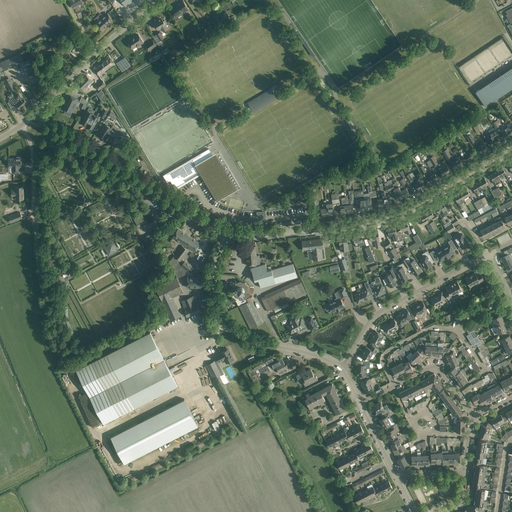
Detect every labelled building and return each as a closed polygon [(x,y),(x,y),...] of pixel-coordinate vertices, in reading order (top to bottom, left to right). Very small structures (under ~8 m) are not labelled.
[(69,0),(74,8),(82,4),(80,0),(69,0)] [(175,6),(172,9),(174,13),(176,16),(174,18),(176,21),(183,16),(181,13),(182,14),(188,9),(185,5),(182,0),(177,4),(178,5),(175,6)] [(229,16),(226,12),(220,15),(223,20),(229,16)] [(94,20),(97,22),(95,24),(102,31),(109,25),(108,24),(113,20),(107,13),(103,17),(100,14),(94,20)] [(152,23),(154,26),(155,26),(158,29),(161,27),(163,31),(167,29),(165,25),(167,24),(164,20),(163,21),(162,19),(158,21),(157,19),(152,23)] [(209,35),(214,31),(211,25),(205,28),(209,35)] [(209,35),(205,29),(200,33),(204,39),(209,35)] [(160,32),(160,33),(153,37),(159,46),(161,44),(160,43),(161,43),(160,41),(164,38),(161,34),(160,32)] [(137,47),(144,43),(138,34),(134,37),(134,36),(127,41),(132,49),(136,46),(137,47)] [(149,51),(150,52),(157,48),(157,47),(158,46),(156,43),(155,44),(152,40),(145,45),(149,51)] [(68,47),(71,50),(75,54),(78,50),(77,50),(82,45),(78,41),(73,45),(72,43),(68,47)] [(39,60),(54,51),(49,42),(34,50),(39,60)] [(0,70),(0,71),(11,66),(20,62),(17,55),(1,62),(1,63),(0,63),(0,70)] [(115,65),(112,60),(109,55),(93,68),(98,75),(115,65)] [(122,59),(116,63),(122,72),(128,68),(122,59)] [(496,78),(476,92),(485,107),(511,88),(511,67),(509,69),(508,67),(494,76),(496,78)] [(92,81),(86,75),(78,84),(83,89),(86,92),(89,89),(87,86),(92,81)] [(16,88),(14,84),(11,80),(5,83),(10,92),(13,90),(14,91),(16,90),(16,88)] [(99,90),(103,87),(103,88),(106,85),(103,81),(96,86),(99,90)] [(251,106),(273,93),(271,90),(249,103),(251,106)] [(15,96),(7,103),(11,109),(16,105),(17,105),(20,109),(27,102),(24,99),(22,96),(19,93),(15,97),(15,96)] [(65,110),(63,114),(70,117),(72,113),(76,103),(78,99),(69,94),(67,98),(69,99),(68,101),(64,109),(65,110)] [(87,125),(87,126),(93,129),(99,118),(99,117),(100,116),(103,118),(107,111),(104,109),(101,114),(98,113),(96,116),(93,114),(87,125)] [(87,110),(81,122),(87,125),(93,114),(93,113),(87,110)] [(506,125),(508,127),(503,130),(505,132),(502,133),(505,139),(511,134),(511,133),(511,131),(511,130),(511,126),(510,122),(506,125)] [(100,132),(100,131),(98,133),(99,134),(105,138),(107,135),(114,140),(120,131),(112,126),(111,128),(105,124),(100,132)] [(493,146),(500,142),(497,137),(499,135),(496,130),(489,134),(491,138),(489,139),(490,141),(489,141),(493,146)] [(471,144),(475,141),(471,134),(469,132),(466,134),(467,136),(467,137),(471,144)] [(429,144),(429,145),(433,152),(440,148),(435,140),(429,144)] [(477,148),(477,149),(480,153),(487,149),(485,145),(483,142),(478,144),(480,146),(477,148)] [(167,182),(170,180),(176,189),(203,173),(218,199),(233,191),(209,149),(163,175),(167,182)] [(442,152),(447,159),(451,156),(447,149),(446,149),(442,152)] [(464,155),(465,156),(468,161),(475,156),(471,149),(466,152),(467,154),(464,155)] [(429,158),(434,166),(438,164),(433,156),(429,158)] [(452,163),(453,164),(455,168),(462,164),(458,156),(454,159),(455,161),(452,163)] [(13,173),(20,173),(19,166),(21,166),(21,158),(20,158),(20,157),(17,157),(17,158),(8,159),(9,167),(12,167),(13,173)] [(442,162),(444,165),(441,166),(441,167),(439,169),(440,170),(443,175),(447,173),(448,174),(450,173),(450,171),(447,167),(445,163),(446,163),(444,160),(442,162)] [(421,163),(417,165),(422,174),(426,172),(421,163)] [(508,175),(506,171),(505,171),(502,167),(496,171),(500,177),(504,174),(506,177),(508,175)] [(388,185),(390,191),(394,189),(387,171),(386,169),(383,170),(384,172),(383,172),(388,185)] [(427,178),(428,178),(430,183),(437,178),(433,171),(429,174),(430,176),(427,178)] [(494,184),(497,182),(501,180),(500,177),(496,171),(490,175),(492,179),(491,179),(494,184)] [(413,180),(412,179),(409,174),(405,176),(404,174),(401,175),(403,178),(406,182),(408,181),(409,182),(413,180)] [(423,177),(421,178),(416,181),(417,183),(415,185),(418,190),(425,186),(422,181),(424,180),(423,177)] [(485,178),(478,182),(481,187),(486,185),(487,187),(490,186),(488,181),(487,182),(485,178)] [(398,181),(396,182),(403,197),(409,195),(406,188),(404,189),(402,185),(401,186),(398,181)] [(395,188),(395,189),(397,193),(395,193),(398,200),(403,197),(396,182),(394,182),(396,188),(395,188)] [(477,190),(481,187),(478,182),(472,186),(474,190),(473,190),(476,194),(478,193),(477,190)] [(16,199),(24,199),(23,187),(15,187),(15,190),(11,190),(12,196),(15,196),(16,199)] [(494,189),(498,197),(500,199),(502,203),(504,202),(502,198),(504,197),(502,194),(498,187),(494,189)] [(466,201),(464,198),(468,196),(470,198),(472,197),(470,192),(469,193),(467,189),(460,192),(465,201),(466,201)] [(384,190),(381,191),(385,205),(391,203),(389,196),(387,196),(386,195),(384,191),(384,190)] [(363,194),(366,210),(372,208),(371,201),(370,198),(373,197),(372,191),(369,192),(369,193),(363,194)] [(379,191),(379,192),(380,194),(378,195),(379,199),(377,200),(379,207),(385,205),(381,191),(379,191)] [(460,209),(463,207),(461,204),(465,201),(460,192),(454,196),(457,202),(456,202),(460,209)] [(358,193),(354,194),(355,200),(358,199),(359,203),(359,204),(360,211),(362,210),(362,211),(365,211),(365,210),(366,210),(363,194),(359,195),(358,193)] [(347,195),(345,196),(347,212),(353,212),(352,205),(355,204),(355,200),(354,200),(351,200),(350,200),(350,201),(348,201),(347,195)] [(484,212),(483,210),(481,208),(477,201),(474,203),(481,214),(484,212)] [(439,212),(442,217),(448,213),(447,212),(450,210),(447,204),(444,205),(443,203),(435,207),(438,213),(439,212)] [(426,220),(432,217),(434,220),(438,218),(436,214),(434,216),(430,210),(420,216),(421,218),(419,219),(423,226),(427,223),(426,220)] [(22,218),(20,212),(8,217),(11,223),(22,218)] [(138,227),(142,225),(147,223),(141,213),(137,215),(133,218),(138,227)] [(495,219),(496,222),(500,229),(505,226),(500,217),(495,219)] [(432,235),(443,229),(441,226),(437,228),(433,221),(426,225),(432,235)] [(407,222),(399,225),(401,231),(405,230),(407,235),(409,234),(411,233),(410,231),(409,229),(409,228),(407,222)] [(491,225),(494,232),(500,229),(496,222),(491,225)] [(452,224),(445,228),(448,233),(449,233),(455,229),(452,224)] [(485,228),(489,235),(494,232),(491,225),(485,228)] [(397,242),(404,240),(399,232),(397,233),(395,227),(387,229),(388,234),(389,236),(392,235),(394,241),(396,240),(397,242)] [(484,238),(489,235),(485,228),(484,228),(480,231),(484,238)] [(172,238),(186,246),(191,237),(178,229),(172,238)] [(369,234),(370,239),(370,241),(374,241),(376,246),(376,248),(381,247),(380,245),(379,238),(378,232),(369,234)] [(151,241),(156,239),(153,233),(144,238),(145,240),(149,238),(151,241)] [(417,234),(413,236),(417,245),(422,243),(417,234)] [(458,234),(451,238),(458,248),(461,246),(462,249),(469,245),(467,242),(468,242),(467,239),(466,240),(462,234),(459,236),(458,234)] [(361,235),(353,237),(355,243),(356,246),(359,246),(363,245),(364,243),(363,240),(362,241),(361,235)] [(201,243),(191,237),(186,246),(195,252),(201,243)] [(339,238),(339,243),(339,245),(340,251),(352,249),(351,243),(348,244),(347,237),(339,238)] [(302,241),(303,246),(303,251),(311,250),(313,261),(323,259),(321,248),(323,248),(322,239),(302,241)] [(447,257),(448,258),(450,256),(450,255),(455,252),(453,250),(456,248),(451,239),(448,242),(449,244),(442,248),(447,257)] [(389,240),(383,244),(386,249),(392,245),(392,244),(389,240)] [(113,242),(104,247),(109,256),(118,251),(113,242)] [(182,246),(174,256),(180,262),(178,264),(188,271),(192,266),(184,260),(182,259),(189,251),(185,248),(182,246)] [(245,247),(246,256),(247,265),(260,264),(259,255),(256,256),(255,246),(245,247)] [(367,247),(365,248),(367,255),(368,256),(367,257),(369,263),(374,261),(375,260),(369,246),(367,247)] [(394,248),(387,252),(391,258),(392,258),(394,261),(400,257),(398,254),(394,247),(394,248)] [(445,259),(448,258),(447,257),(442,248),(435,253),(433,250),(430,253),(435,261),(438,259),(440,261),(444,258),(445,259)] [(420,259),(426,269),(432,265),(431,263),(431,264),(430,263),(433,261),(427,251),(422,254),(424,257),(420,259)] [(511,262),(508,255),(506,255),(501,258),(502,259),(501,259),(500,260),(501,262),(502,262),(503,261),(507,269),(511,267),(511,270),(511,262)] [(177,265),(178,264),(180,262),(174,256),(171,260),(177,265)] [(405,259),(402,261),(403,263),(406,268),(407,268),(409,266),(415,275),(416,274),(417,275),(420,273),(420,272),(421,271),(414,260),(411,262),(408,257),(405,259)] [(343,270),(348,268),(345,259),(339,260),(343,270)] [(261,288),(265,286),(276,283),(297,277),(293,263),(272,270),(271,269),(270,266),(266,268),(265,264),(251,268),(255,281),(258,279),(261,288)] [(399,268),(396,270),(395,271),(397,275),(398,275),(402,281),(408,278),(405,271),(408,270),(407,268),(406,268),(403,263),(398,266),(399,268)] [(339,271),(338,264),(329,266),(331,273),(339,271)] [(385,278),(383,279),(385,284),(387,283),(389,287),(391,286),(391,287),(394,286),(394,285),(396,284),(393,277),(396,276),(392,268),(388,270),(390,273),(389,274),(388,274),(386,275),(385,276),(385,277),(385,278)] [(187,272),(187,287),(202,288),(202,277),(194,277),(195,273),(187,272)] [(465,278),(467,283),(470,288),(484,280),(480,273),(476,275),(475,273),(465,278)] [(176,277),(155,287),(169,316),(177,312),(171,298),(183,292),(176,277)] [(368,284),(370,289),(372,292),(372,294),(376,293),(377,296),(385,292),(384,290),(385,290),(384,286),(383,287),(379,277),(374,278),(376,283),(373,285),(372,283),(368,284)] [(267,311),(291,301),(297,298),(306,294),(303,289),(300,280),(269,294),(269,295),(261,298),(267,311)] [(246,296),(247,296),(249,296),(250,294),(252,295),(254,289),(249,288),(248,286),(245,282),(240,281),(237,282),(236,282),(236,283),(233,285),(233,286),(235,290),(233,291),(234,294),(236,293),(237,294),(238,295),(239,295),(240,295),(241,295),(241,297),(246,296)] [(463,293),(462,291),(457,281),(446,288),(447,290),(444,292),(448,300),(458,295),(459,296),(463,293)] [(331,308),(333,312),(336,310),(337,311),(338,310),(339,309),(340,309),(341,309),(340,308),(344,306),(340,298),(341,298),(342,299),(347,296),(344,288),(338,291),(338,292),(336,293),(339,297),(335,299),(335,301),(329,304),(324,306),(327,310),(331,308)] [(354,295),(358,303),(364,301),(361,292),(360,289),(357,290),(358,293),(354,295)] [(361,292),(364,301),(371,298),(369,293),(372,292),(370,289),(361,292)] [(445,299),(442,292),(438,294),(439,296),(436,297),(436,296),(430,299),(435,307),(441,303),(442,304),(446,302),(445,300),(444,301),(444,300),(445,299)] [(181,301),(186,317),(199,311),(193,296),(188,298),(181,301)] [(428,311),(425,307),(423,303),(419,305),(419,304),(412,308),(416,316),(423,313),(424,314),(428,311)] [(397,316),(400,321),(401,324),(408,320),(408,321),(412,319),(407,310),(401,313),(401,314),(397,316)] [(286,326),(288,330),(291,334),(297,331),(296,329),(298,328),(298,329),(299,329),(300,329),(305,326),(301,319),(299,319),(296,314),(290,317),(291,321),(290,321),(290,323),(291,324),(286,326)] [(494,327),(504,322),(501,315),(489,321),(491,324),(494,323),(496,326),(494,327)] [(315,323),(314,321),(312,317),(306,320),(309,325),(308,326),(311,332),(318,328),(315,322),(315,323)] [(383,326),(385,330),(386,330),(388,334),(395,330),(398,329),(396,326),(398,326),(396,323),(394,319),(390,321),(391,322),(388,324),(387,323),(383,326)] [(495,336),(502,332),(506,330),(503,323),(504,322),(494,327),(496,331),(493,332),(495,336)] [(466,336),(469,340),(473,338),(471,333),(474,331),(472,326),(466,329),(469,334),(466,336)] [(373,337),(370,341),(373,343),(372,345),(376,348),(378,349),(379,347),(380,347),(381,347),(382,346),(383,345),(382,344),(382,343),(380,342),(382,339),(384,336),(382,335),(379,333),(375,331),(372,337),(373,337)] [(103,423),(124,413),(178,386),(150,332),(96,359),(76,370),(103,423)] [(504,346),(511,342),(511,340),(509,335),(498,341),(499,344),(503,343),(504,346)] [(473,338),(469,340),(473,346),(476,344),(478,348),(485,344),(482,339),(479,341),(477,336),(473,338)] [(445,354),(449,349),(444,348),(444,347),(443,347),(443,343),(440,343),(440,341),(438,341),(438,343),(438,344),(437,347),(437,357),(439,357),(439,355),(443,355),(443,353),(445,354)] [(511,351),(511,342),(504,346),(506,350),(503,352),(505,355),(511,351)] [(404,351),(406,350),(407,351),(410,350),(409,348),(411,347),(409,343),(404,346),(405,347),(402,348),(404,351)] [(428,356),(431,356),(432,343),(431,343),(431,346),(425,346),(425,348),(421,347),(423,354),(428,354),(428,356)] [(478,348),(480,351),(478,353),(481,359),(487,356),(483,349),(484,349),(487,348),(485,344),(478,348)] [(366,347),(360,356),(364,359),(365,359),(366,357),(369,359),(372,353),(375,354),(378,349),(376,348),(372,345),(370,349),(366,347)] [(422,355),(423,354),(421,347),(413,355),(420,362),(422,360),(420,359),(423,356),(422,355)] [(224,360),(226,364),(234,360),(228,349),(221,353),(214,357),(218,363),(224,360)] [(449,349),(445,354),(447,359),(446,360),(447,362),(456,358),(453,352),(451,353),(449,349)] [(418,364),(420,362),(413,355),(408,359),(414,365),(417,362),(418,364)] [(481,359),(483,362),(484,364),(486,363),(487,363),(490,362),(487,356),(481,359)] [(280,374),(284,371),(289,369),(286,364),(285,365),(282,358),(270,364),(273,369),(276,367),(280,374)] [(456,358),(447,362),(448,364),(449,363),(451,367),(461,362),(460,360),(457,361),(456,358)] [(206,365),(213,379),(221,375),(214,361),(206,365)] [(357,372),(355,372),(357,377),(359,376),(360,379),(367,376),(366,374),(362,375),(362,374),(366,372),(365,370),(365,368),(366,365),(369,366),(369,362),(367,362),(362,361),(362,365),(357,364),(356,371),(357,372)] [(402,363),(407,372),(410,370),(411,372),(413,371),(409,362),(403,364),(402,362),(402,363)] [(407,372),(402,363),(397,365),(400,373),(404,371),(404,373),(407,372)] [(396,377),(398,376),(397,374),(400,373),(397,365),(390,369),(388,365),(387,366),(389,369),(388,370),(391,376),(394,374),(396,377)] [(452,377),(460,371),(460,370),(458,372),(455,367),(447,373),(448,375),(450,374),(452,377)] [(305,381),(303,382),(305,386),(318,380),(316,376),(313,377),(312,375),(313,375),(311,369),(306,371),(305,370),(301,373),(296,375),(298,380),(303,377),(305,381)] [(460,371),(452,377),(454,379),(455,377),(457,380),(466,374),(462,369),(460,371)] [(428,377),(421,381),(425,389),(425,390),(427,389),(432,386),(436,392),(443,386),(441,382),(440,383),(439,382),(440,381),(439,381),(438,382),(436,379),(437,378),(434,373),(428,376),(428,377)] [(466,374),(457,380),(459,383),(458,384),(459,387),(467,381),(465,377),(467,376),(466,374)] [(500,382),(503,387),(505,391),(508,390),(507,388),(510,387),(504,376),(502,377),(504,380),(500,382)] [(362,386),(363,388),(365,393),(369,391),(370,392),(375,389),(369,379),(361,383),(362,386)] [(421,382),(416,384),(421,394),(422,394),(425,393),(425,392),(426,392),(425,390),(425,389),(421,381),(421,382)] [(324,390),(305,399),(306,402),(307,404),(308,405),(309,407),(309,408),(325,400),(322,396),(326,394),(336,414),(345,410),(332,384),(323,388),(324,390)] [(416,384),(410,387),(415,397),(421,394),(416,384)] [(499,385),(496,386),(495,384),(492,385),(498,395),(501,394),(502,395),(504,394),(499,385)] [(487,388),(488,390),(493,400),(496,399),(495,397),(498,395),(492,385),(487,388)] [(410,400),(415,397),(410,387),(405,390),(410,400)] [(444,387),(440,390),(438,392),(440,395),(437,397),(438,399),(441,397),(442,397),(448,392),(444,387)] [(410,400),(405,390),(399,393),(403,400),(408,397),(410,400)] [(483,393),(488,403),(487,401),(490,399),(491,401),(493,400),(488,390),(483,393)] [(448,392),(442,397),(445,402),(452,397),(448,392)] [(483,393),(480,395),(479,394),(477,395),(477,394),(482,404),(485,402),(486,404),(488,403),(483,393)] [(467,397),(471,404),(474,403),(475,405),(479,403),(480,405),(482,404),(477,394),(473,396),(473,394),(467,397)] [(446,409),(449,407),(455,402),(452,397),(445,402),(442,404),(446,409)] [(124,463),(198,426),(184,399),(111,437),(124,463)] [(378,403),(372,406),(376,414),(381,411),(383,415),(389,412),(390,411),(388,408),(387,405),(384,406),(385,407),(383,407),(380,402),(378,403)] [(455,402),(449,407),(452,412),(459,407),(455,402)] [(456,417),(461,413),(463,412),(459,407),(452,412),(450,414),(452,417),(451,417),(452,420),(456,417)] [(382,418),(379,420),(383,427),(388,425),(390,427),(395,424),(391,417),(390,415),(389,412),(383,415),(381,416),(382,418)] [(435,416),(437,419),(438,420),(442,419),(444,418),(441,413),(442,412),(439,414),(436,416),(435,416)] [(500,425),(505,422),(506,423),(508,422),(506,416),(503,412),(500,413),(501,414),(496,417),(500,425)] [(453,426),(456,426),(464,426),(464,420),(462,420),(461,413),(456,417),(456,420),(456,423),(453,423),(453,426)] [(500,425),(496,417),(491,419),(491,418),(486,421),(486,422),(487,422),(493,427),(494,426),(495,427),(500,425)] [(489,434),(493,427),(487,422),(485,426),(483,425),(481,430),(489,434)] [(388,433),(386,434),(389,440),(394,437),(397,435),(396,432),(397,432),(399,430),(399,429),(396,424),(395,424),(390,427),(391,430),(387,432),(388,433)] [(360,425),(356,427),(355,428),(360,436),(362,435),(361,434),(364,432),(360,425)] [(357,438),(360,436),(355,428),(350,430),(354,437),(357,436),(357,438)] [(351,439),(354,437),(350,430),(346,433),(345,431),(349,440),(350,442),(352,440),(351,439)] [(479,440),(486,442),(489,434),(481,430),(479,436),(481,436),(479,440)] [(340,433),(343,441),(346,439),(347,441),(349,440),(345,431),(340,433)] [(341,442),(343,441),(340,433),(335,436),(339,445),(342,443),(341,442)] [(392,444),(390,444),(391,446),(393,450),(397,448),(401,446),(400,442),(403,441),(403,439),(403,440),(400,434),(397,435),(394,437),(395,440),(392,441),(391,442),(392,444)] [(337,446),(339,445),(335,436),(330,438),(334,445),(336,444),(337,446)] [(331,447),(334,445),(330,438),(325,441),(330,450),(332,448),(331,447)] [(364,444),(368,453),(373,450),(369,443),(367,445),(366,443),(364,444)] [(359,448),(363,455),(368,453),(364,444),(361,445),(362,447),(359,448)] [(364,457),(363,455),(359,448),(357,450),(356,448),(354,449),(355,451),(358,458),(359,458),(359,460),(364,457)] [(354,462),(359,460),(359,458),(358,458),(355,451),(353,452),(353,454),(351,455),(354,462)] [(349,465),(354,462),(351,455),(348,456),(347,455),(345,456),(349,465)] [(341,460),(345,467),(349,465),(345,456),(343,457),(344,459),(341,460)] [(405,466),(412,463),(411,459),(410,460),(409,459),(406,461),(404,457),(397,460),(400,467),(404,465),(405,466)] [(340,469),(344,467),(345,467),(341,460),(339,461),(338,459),(335,461),(340,469)] [(384,484),(388,492),(390,491),(390,489),(392,488),(389,481),(384,484)] [(384,484),(379,486),(382,493),(385,492),(386,493),(388,492),(384,484)] [(374,489),(377,496),(378,497),(381,496),(380,494),(382,493),(379,486),(374,489)] [(374,489),(373,487),(368,489),(372,496),(374,495),(375,497),(377,496),(374,489)] [(368,489),(363,492),(367,501),(370,499),(369,498),(372,496),(368,489)] [(358,494),(362,501),(364,500),(365,502),(367,501),(363,492),(358,494)] [(359,503),(362,501),(358,494),(353,497),(358,506),(360,504),(359,503)] [(487,502),(483,501),(474,500),(473,505),(479,509),(482,511),(482,507),(486,507),(487,502)]
